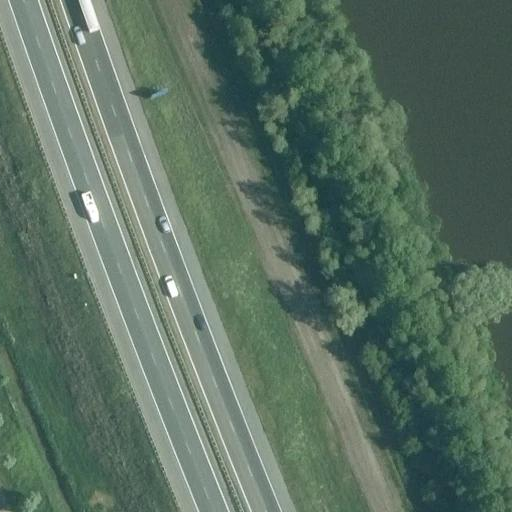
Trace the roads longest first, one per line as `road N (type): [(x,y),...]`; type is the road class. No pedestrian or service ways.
road 1 (motorway): [(267,511),(128,159),(75,0)]
road 2 (motorway): [(23,0),(213,511)]
